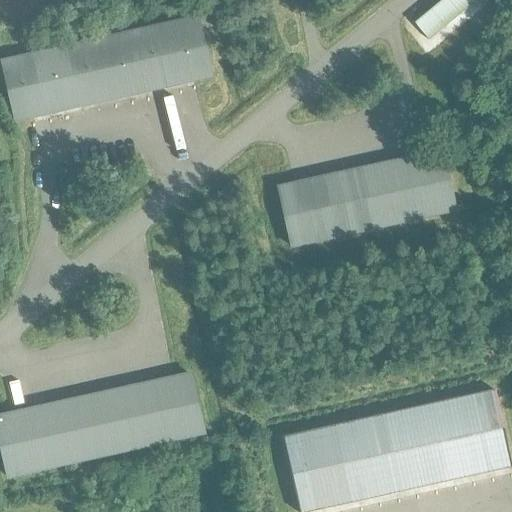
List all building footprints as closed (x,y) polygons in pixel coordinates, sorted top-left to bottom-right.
[(475,0),(444,0),(415,24),(428,39),(476,0),(475,0)] [(16,121),(195,80),(212,76),(199,18),(2,63),(16,121)] [(443,152),(295,185),(279,189),(292,247),(456,210),(443,152)] [(192,375),(11,415),(0,417),(0,443),(8,477),(205,433),(192,375)] [(310,511),(511,467),(511,461),(496,391),(284,438),(299,511),(310,511)]
